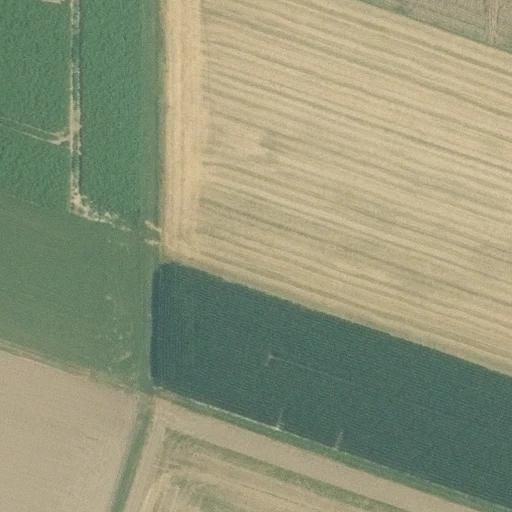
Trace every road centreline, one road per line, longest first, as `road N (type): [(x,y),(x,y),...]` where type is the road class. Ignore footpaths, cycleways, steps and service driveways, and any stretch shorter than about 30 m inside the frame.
road 1 (track): [(158,404),(163,0)]
road 2 (track): [(158,404),(466,511)]
road 3 (track): [(0,353),(158,404)]
